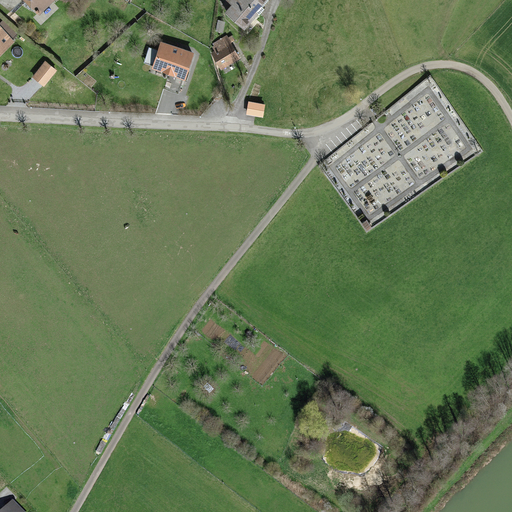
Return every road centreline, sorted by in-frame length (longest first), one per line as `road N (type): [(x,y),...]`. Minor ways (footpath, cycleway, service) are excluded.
road 1 (track): [(336,134),(196,306),(74,511)]
road 2 (residential): [(0,117),(301,136),(336,134),(361,108)]
road 3 (track): [(361,108),(395,80),(449,66),(494,92),(511,122)]
